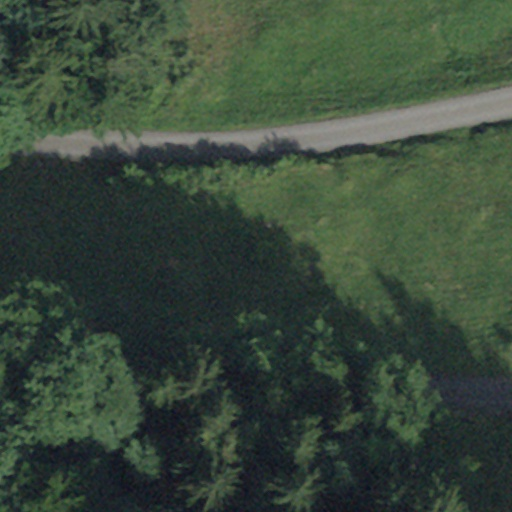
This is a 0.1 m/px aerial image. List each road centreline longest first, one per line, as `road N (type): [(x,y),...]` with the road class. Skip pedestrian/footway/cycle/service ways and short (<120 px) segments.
road 1 (unclassified): [(511,100),(252,147),(0,137)]
road 2 (unclassified): [(0,371),(511,391)]
